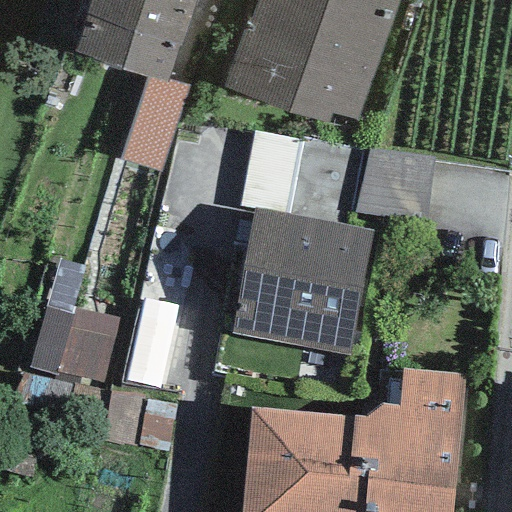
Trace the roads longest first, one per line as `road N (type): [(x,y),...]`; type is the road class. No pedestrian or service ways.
road 1 (residential): [(174,511),(189,346),(225,164)]
road 2 (residential): [(496,511),(511,361)]
